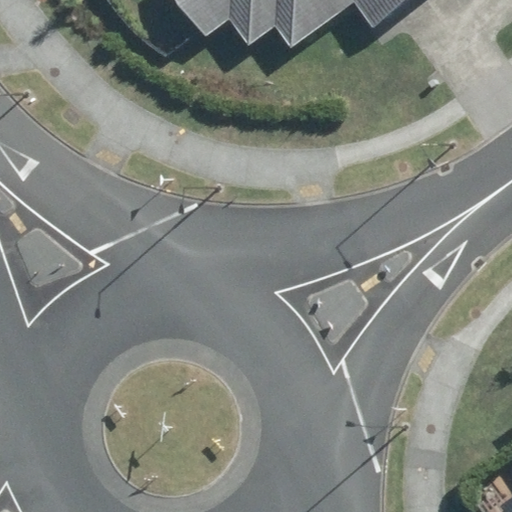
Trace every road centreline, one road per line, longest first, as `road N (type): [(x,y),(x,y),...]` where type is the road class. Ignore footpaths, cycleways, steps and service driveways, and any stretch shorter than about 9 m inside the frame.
road 1 (tertiary): [(196,284),(492,193)]
road 2 (tertiary): [(492,193),(323,436)]
road 3 (tertiary): [(0,167),(196,284)]
road 4 (tertiary): [(196,284),(246,299),(287,330),(314,374),(323,436)]
road 5 (tertiary): [(46,382),(66,342),(98,310),(145,288),(196,284)]
road 6 (tertiary): [(46,382),(0,220)]
